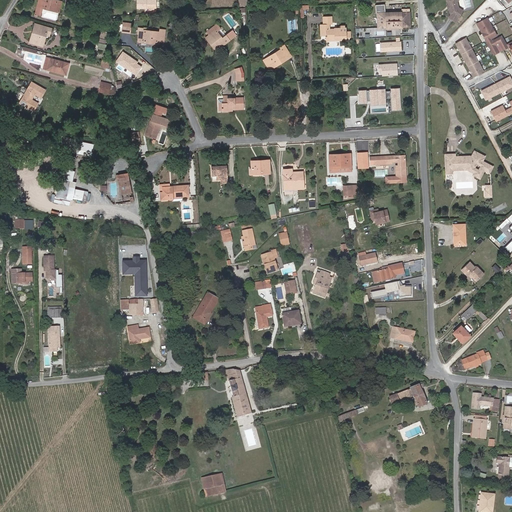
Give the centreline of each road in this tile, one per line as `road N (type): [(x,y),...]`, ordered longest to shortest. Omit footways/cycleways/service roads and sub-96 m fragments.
road 1 (unclassified): [(171,370),(156,348),(157,287),(148,231),(137,216),(40,203),(18,172)]
road 2 (unclassified): [(171,370),(324,356),(446,375)]
road 3 (unclassified): [(446,375),(432,334),(421,130)]
road 4 (unclassified): [(421,130),(204,142)]
road 5 (residential): [(420,25),(432,30),(511,176)]
road 6 (unclassified): [(0,386),(171,370)]
road 7 (unclassified): [(459,511),(458,412),(446,375)]
road 8 (unknown): [(271,138),(277,119),(306,102),(307,19)]
